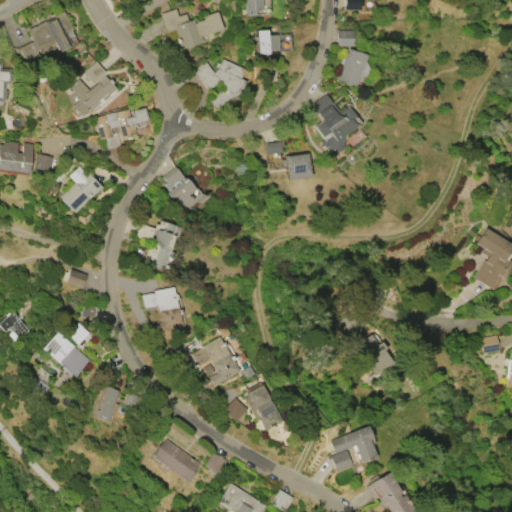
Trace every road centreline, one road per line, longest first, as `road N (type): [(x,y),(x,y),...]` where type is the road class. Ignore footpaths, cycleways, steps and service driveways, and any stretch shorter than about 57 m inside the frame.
road 1 (track): [(275,479),(305,429),(265,362),(253,287),(258,251),(274,237),(387,237),(419,228),(511,46)]
road 2 (residential): [(91,0),(165,92),(164,128),(107,237),(102,286),(113,330),(163,401),(283,485)]
road 3 (residential): [(164,128),(248,129),(293,104),(311,75),(322,0)]
